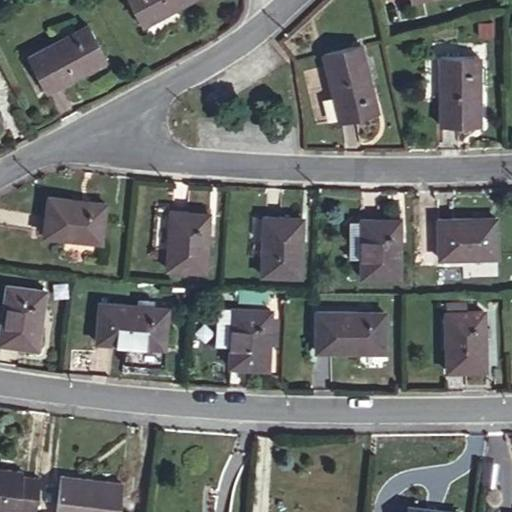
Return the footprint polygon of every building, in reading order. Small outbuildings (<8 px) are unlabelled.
[(127,0),(141,25),(188,0),(127,0)] [(88,24),(26,57),(45,92),(106,59),(88,24)] [(376,111),(360,43),(322,53),(338,121),(376,111)] [(440,56),(439,125),(478,125),(479,56),(440,56)] [(47,196),(42,235),(100,242),(105,203),(47,196)] [(169,210),(165,268),(204,271),(208,213),(169,210)] [(262,216),(260,275),(300,276),(301,217),(262,216)] [(437,218),(437,220),(437,258),(496,257),(495,217),(437,218)] [(360,256),(360,277),(399,277),(399,218),(360,218),(360,220),(349,220),(349,256),(360,256)] [(437,258),(437,220),(418,221),(419,264),(438,263),(437,258)] [(6,285),(0,323),(0,342),(36,348),(44,291),(6,285)] [(98,303),(95,341),(164,346),(166,308),(98,303)] [(216,344),(229,345),(231,307),(218,307),(216,344)] [(231,307),(229,345),(228,366),(267,368),(270,309),(231,307)] [(485,369),(483,310),(444,311),(445,370),(485,369)] [(315,350),(383,351),(384,312),(315,311),(315,350)] [(17,511),(18,511),(29,511),(35,511),(40,478),(22,476),(23,471),(0,467),(0,511),(7,511),(17,511)] [(118,511),(122,484),(60,476),(55,511),(118,511)]
